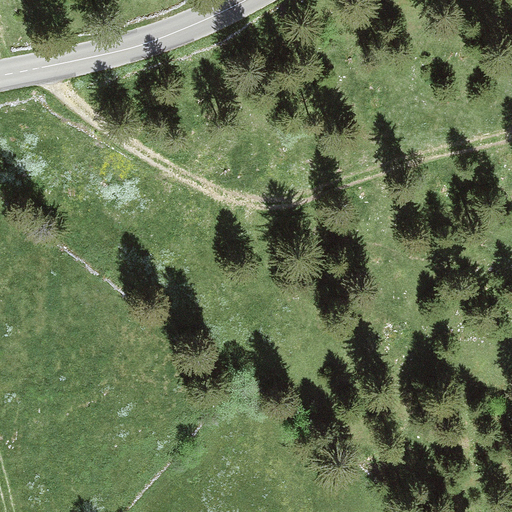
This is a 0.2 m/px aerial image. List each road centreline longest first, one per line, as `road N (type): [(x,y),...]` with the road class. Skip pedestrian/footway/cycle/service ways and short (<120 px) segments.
road 1 (track): [(42,68),(133,148),(222,196),(245,200),(291,200),(511,133)]
road 2 (secondary): [(259,0),(104,55),(0,77)]
